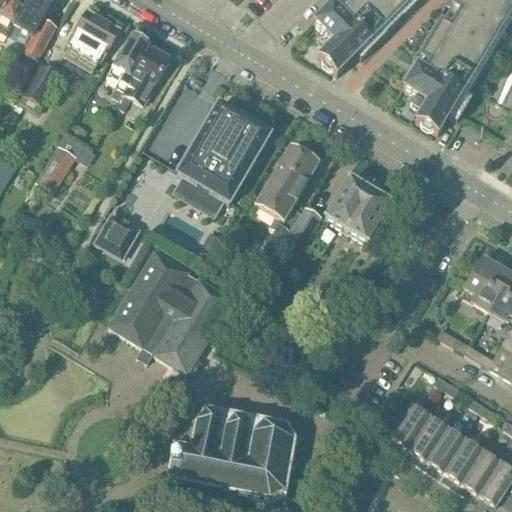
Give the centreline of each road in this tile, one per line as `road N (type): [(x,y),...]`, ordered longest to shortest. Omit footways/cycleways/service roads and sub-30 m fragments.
road 1 (tertiary): [(474,190),(247,58)]
road 2 (residential): [(399,330),(401,308),(474,190)]
road 3 (residential): [(511,404),(417,350),(399,330)]
